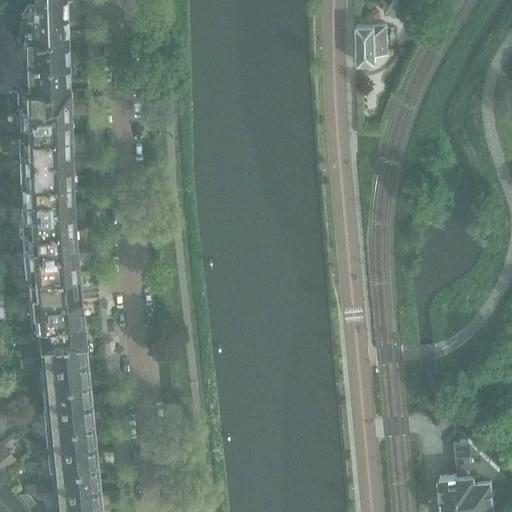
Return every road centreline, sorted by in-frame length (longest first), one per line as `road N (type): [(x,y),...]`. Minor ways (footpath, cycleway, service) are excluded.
road 1 (residential): [(158,511),(118,0)]
road 2 (residential): [(370,511),(333,0)]
